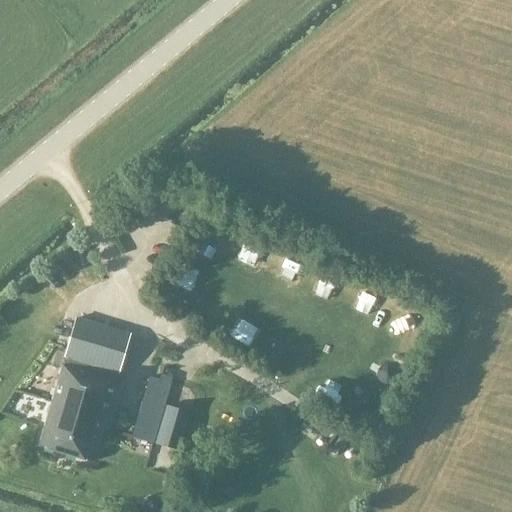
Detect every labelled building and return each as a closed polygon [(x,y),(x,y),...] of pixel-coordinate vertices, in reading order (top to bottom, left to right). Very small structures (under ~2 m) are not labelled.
[(180,275),(199,285),(209,268),(190,257),(180,275)] [(362,303),(382,308),(386,290),(367,285),(362,303)] [(37,446),(90,462),(129,335),(76,319),(37,446)] [(149,376),(131,438),(151,444),(169,382),(149,376)] [(165,407),(154,445),(177,452),(189,414),(165,407)]
